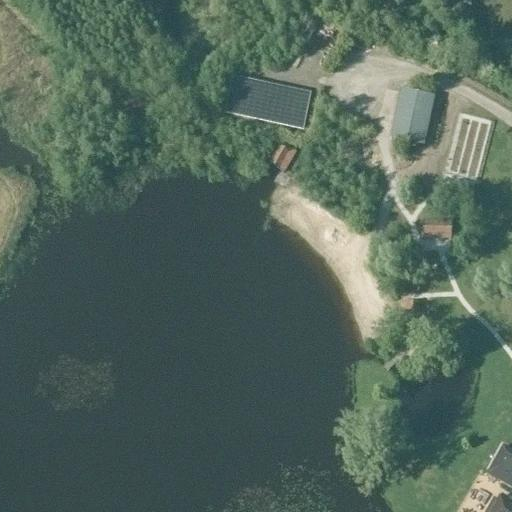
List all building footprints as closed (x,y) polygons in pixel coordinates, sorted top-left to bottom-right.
[(473,46),(482,55),(493,43),(484,34),(473,46)] [(366,88),(378,104),(397,89),(385,74),(366,88)] [(432,101),(398,94),(387,143),(421,150),(432,101)] [(285,175),(296,155),(281,146),(269,166),(285,175)] [(423,222),(423,242),(450,242),(449,222),(423,222)] [(417,304),(405,305),(406,327),(418,327),(417,304)] [(511,489),(511,457),(498,453),(489,481),(511,489)] [(511,511),(511,504),(503,499),(499,505),(496,503),(491,511),(511,511)]
